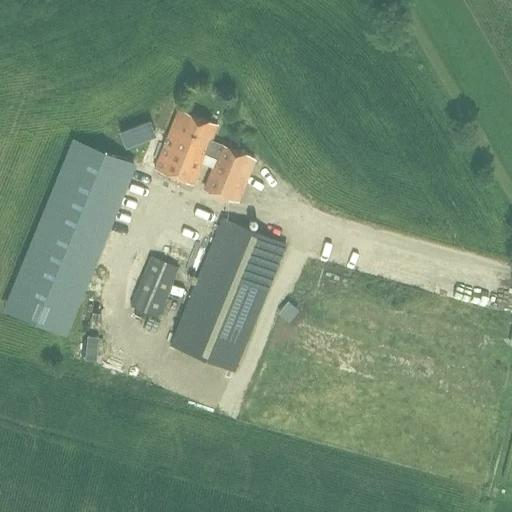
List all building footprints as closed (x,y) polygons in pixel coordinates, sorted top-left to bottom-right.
[(150,108),(121,120),(130,142),(159,131),(150,108)] [(217,125),(178,109),(154,168),(193,184),(205,153),(216,158),(204,189),(230,199),(248,156),(222,145),(210,141),(217,125)] [(86,280),(133,165),(73,141),(26,255),(86,280)] [(223,217),(170,345),(233,371),(285,243),(223,217)] [(130,305),(157,316),(178,267),(151,256),(130,305)]
